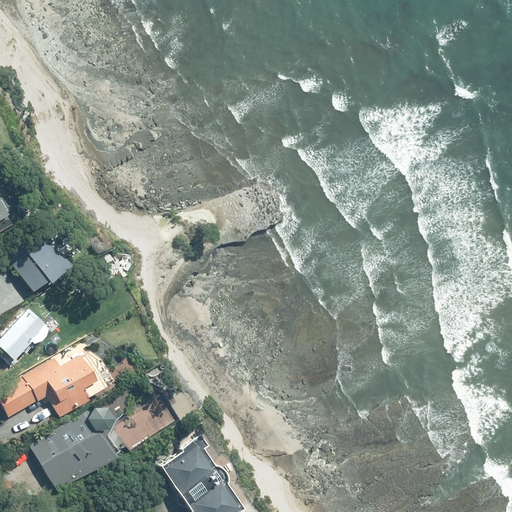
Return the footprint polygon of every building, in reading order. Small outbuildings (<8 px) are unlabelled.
[(0,229),(18,220),(3,194),(5,194),(0,185),(0,229)] [(36,225),(2,252),(32,290),(46,279),(47,282),(48,282),(70,265),(59,252),(57,253),(36,225)] [(109,277),(102,266),(96,269),(103,280),(109,277)] [(41,324),(25,310),(0,337),(0,359),(5,365),(9,361),(11,363),(12,361),(19,367),(58,325),(48,316),(41,324)] [(58,415),(87,397),(85,395),(103,384),(84,352),(79,355),(78,353),(58,364),(53,356),(0,386),(0,404),(7,417),(45,394),(58,415)] [(27,444),(53,488),(112,453),(86,409),(27,444)] [(219,455),(202,431),(197,424),(178,437),(175,450),(177,449),(178,450),(156,465),(188,511),(237,511),(251,502),(236,481),(239,479),(239,474),(237,469),(234,464),(231,460),(228,457),(224,454),(221,453),(219,455)]
